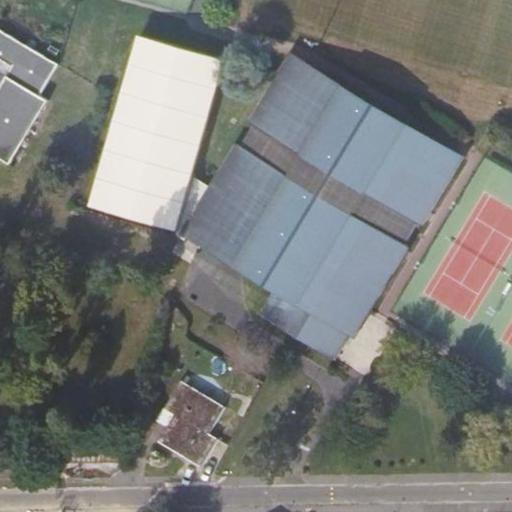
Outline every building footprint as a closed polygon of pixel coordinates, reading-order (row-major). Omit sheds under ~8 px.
[(0,27),(0,157),(12,165),(50,101),(42,97),(61,64),(0,27)] [(227,62),(141,36),(92,208),(178,232),(180,226),(194,178),(227,62)] [(180,226),(191,233),(188,236),(278,291),(262,316),(336,360),(458,156),(295,59),(216,191),(194,178),(180,226)] [(177,412),(169,425),(160,441),(204,466),(221,437),(210,431),(226,403),(183,378),(167,406),(177,412)] [(159,419),(169,425),(177,412),(167,406),(159,419)] [(50,456),(126,456),(126,441),(50,441),(50,456)]
